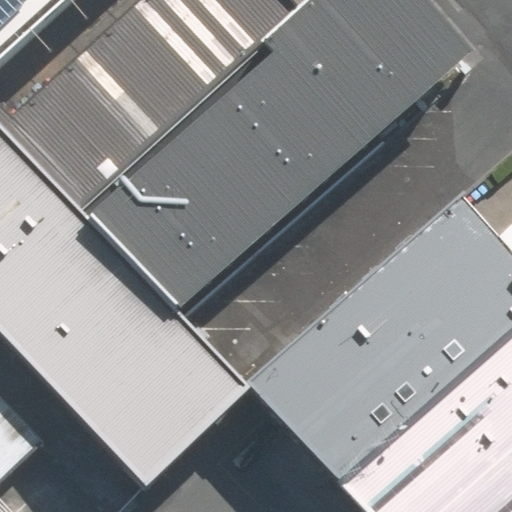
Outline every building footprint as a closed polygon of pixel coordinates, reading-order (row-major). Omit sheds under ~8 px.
[(0,0),(0,85),(93,0),(0,0)] [(299,13),(287,0),(139,0),(0,121),(86,215),(299,13)] [(183,310),(217,277),(442,78),(371,0),(314,0),(299,13),(86,215),(183,310)] [(0,383),(47,437),(114,511),(256,376),(183,310),(86,215),(0,121),(0,383)] [(511,316),(511,243),(464,190),(256,376),(345,465),(511,316)] [(511,511),(511,316),(345,465),(386,511),(511,511)] [(0,484),(47,437),(0,383),(0,484)]
